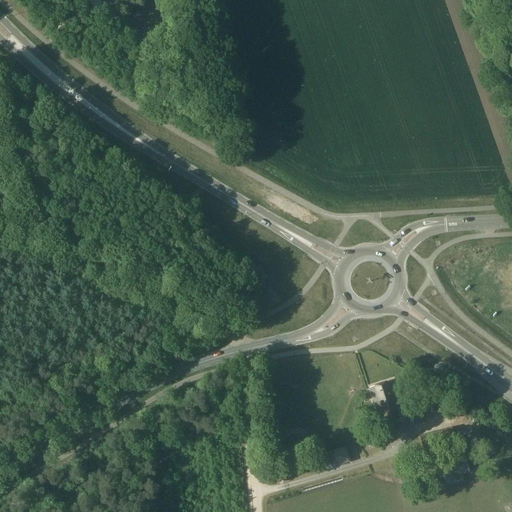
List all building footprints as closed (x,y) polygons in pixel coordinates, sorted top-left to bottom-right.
[(86,0),(76,3),(78,9),(91,5),(95,19),(106,17),(101,0),(86,0)] [(391,382),(370,389),(382,425),(403,418),(391,382)] [(292,430),(290,432),(290,435),(292,438),(300,438),(302,435),(302,432),(300,430),(292,430)] [(329,454),(333,466),(348,461),(345,450),(329,454)] [(466,457),(443,463),(446,478),(470,473),(466,457)]
